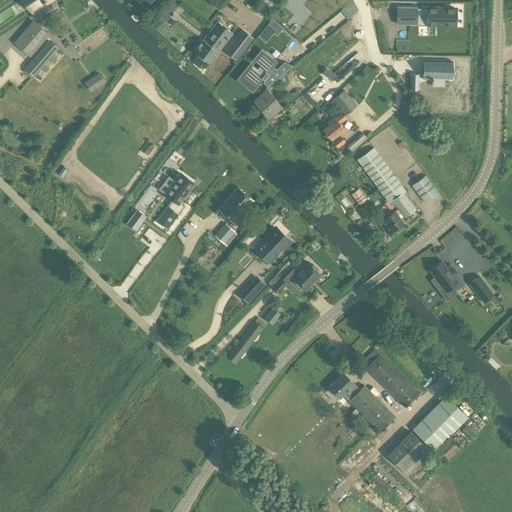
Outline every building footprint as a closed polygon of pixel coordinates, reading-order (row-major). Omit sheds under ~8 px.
[(23,0),(26,3),(25,3),(27,5),(27,4),(29,7),(29,8),(32,13),(43,5),(45,3),(46,4),(51,0),(23,0)] [(171,0),(168,4),(175,10),(178,5),(171,0)] [(367,1),(367,13),(391,14),(391,1),(367,1)] [(397,7),(397,23),(416,24),(417,18),(427,18),(427,24),(446,24),(445,25),(446,25),(446,24),(456,24),(456,9),(397,7)] [(272,19),(265,27),(276,36),(283,28),(272,19)] [(33,22),(16,42),(30,54),(47,34),(33,22)] [(209,63),(232,33),(217,22),(194,51),(209,63)] [(458,47),(459,31),(387,29),(387,46),(458,47)] [(253,38),(242,30),(224,52),(236,61),(253,38)] [(49,41),(26,68),(34,75),(57,48),(49,41)] [(262,51),(252,64),(242,76),(255,86),(262,78),(265,80),(263,82),(267,87),(293,65),(292,65),(289,68),(285,62),(284,61),(274,71),(270,68),(275,62),(262,51)] [(428,62),(428,82),(439,83),(439,81),(462,82),(462,63),(428,62)] [(336,75),(325,67),(321,73),(333,80),(336,75)] [(98,74),(86,83),(91,90),(103,82),(98,74)] [(417,77),(416,93),(424,93),(425,77),(417,77)] [(254,101),(268,117),(282,106),(267,89),(254,101)] [(345,115),(357,106),(345,90),(333,98),(345,115)] [(335,117),(328,122),(330,124),(324,129),(331,139),(344,129),(340,124),(346,119),(342,113),(335,118),(335,117)] [(367,138),(362,133),(347,146),(352,152),(367,138)] [(338,147),(345,142),(340,136),(333,141),(338,147)] [(150,143),(144,152),(147,155),(154,146),(150,143)] [(404,192),(406,191),(374,147),(357,159),(388,200),(382,204),(387,211),(395,205),(398,208),(395,210),(379,221),(387,234),(404,222),(399,215),(401,213),(404,217),(416,208),(404,192)] [(168,206),(157,220),(167,227),(183,206),(179,202),(194,182),(181,173),(165,194),(174,200),(169,207),(168,206)] [(426,175),(412,185),(424,202),(439,192),(426,175)] [(238,186),(218,208),(233,222),(253,200),(238,186)] [(366,200),(358,189),(352,194),(360,205),(366,200)] [(254,204),(249,210),(253,213),(257,207),(254,204)] [(145,216),(137,210),(127,223),(135,229),(145,216)] [(225,223),(220,229),(229,237),(234,231),(225,223)] [(256,248),(255,248),(260,253),(265,258),(266,257),(270,261),(278,254),(278,253),(281,250),(281,249),(283,251),(291,242),(284,235),(283,236),(275,228),(262,241),(256,248)] [(293,269),(282,279),(287,284),(293,277),(306,289),(321,273),(318,270),(318,269),(313,264),(312,264),(308,260),(297,273),(293,269)] [(465,283),(455,271),(451,274),(441,261),(429,270),(435,277),(431,280),(437,289),(438,289),(442,286),(446,291),(452,287),(455,291),(465,283)] [(493,295),(479,276),(469,284),(483,302),(493,295)] [(256,277),(239,294),(241,296),(248,302),(256,293),(265,285),(256,277)] [(281,278),(272,287),(278,293),(287,284),(282,279),(281,278)] [(215,313),(206,303),(187,321),(195,330),(215,313)] [(265,317),(272,322),(274,324),(280,315),(271,308),(265,317)] [(258,317),(255,321),(254,321),(227,357),(235,364),(263,328),(262,327),(266,323),(258,317)] [(365,367),(398,400),(405,407),(419,392),(379,353),(365,367)] [(379,432),(395,416),(364,385),(355,393),(350,388),(354,384),(342,372),(328,386),(339,398),(343,395),(348,400),(379,432)] [(412,430),(423,440),(434,451),(466,419),(455,408),(444,398),(412,430)] [(387,454),(408,474),(431,451),(410,431),(387,454)] [(414,496),(406,504),(413,511),(425,511),(427,511),(414,496)]
